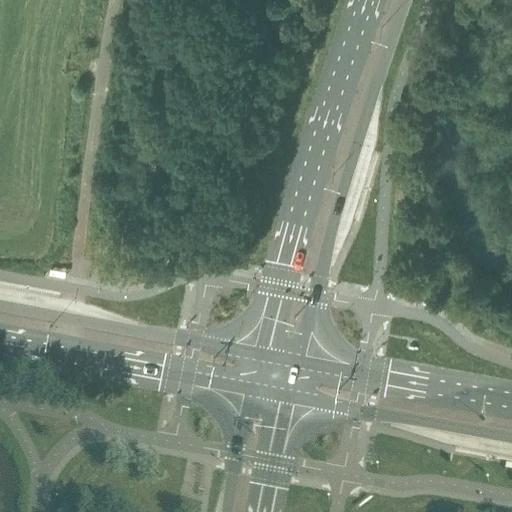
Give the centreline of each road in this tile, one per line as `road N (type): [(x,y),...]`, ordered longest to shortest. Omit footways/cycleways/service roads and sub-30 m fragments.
road 1 (secondary): [(298,362),(405,0)]
road 2 (secondary): [(366,0),(261,355)]
road 3 (secondary): [(261,355),(0,305)]
road 4 (secondary): [(0,343),(253,390)]
road 5 (secondary): [(289,398),(511,439)]
road 6 (secondary): [(511,400),(298,362)]
road 7 (secondary): [(253,390),(227,511)]
